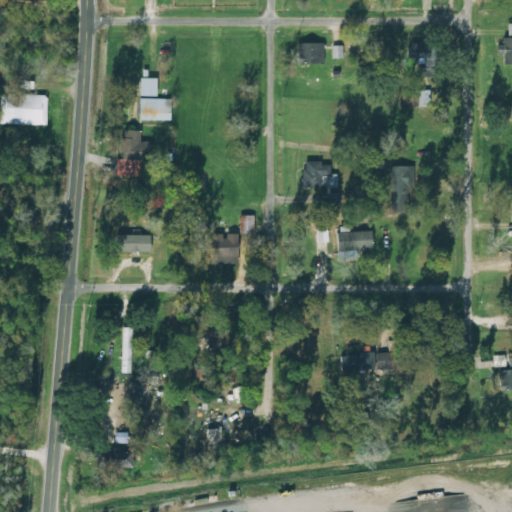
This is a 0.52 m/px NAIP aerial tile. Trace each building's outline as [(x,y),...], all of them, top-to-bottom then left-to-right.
[(508,38),(500,38),(503,61),(511,59),(511,24),(507,25),(508,38)] [(324,43),(297,43),(297,63),(324,63),(324,43)] [(417,58),(417,75),(436,75),(436,43),(406,43),(406,58),(417,58)] [(140,96),(157,96),(157,78),(140,78),(140,96)] [(428,106),(428,91),(418,91),(418,106),(428,106)] [(0,124),(47,125),(47,94),(0,93),(0,124)] [(170,98),(140,98),(140,121),(170,121),(170,98)] [(500,122),(511,122),(511,106),(500,107),(500,122)] [(118,176),(143,177),(144,159),(150,160),(150,142),(140,142),(140,131),(120,130),(118,176)] [(302,163),(302,188),(330,188),(330,163),(302,163)] [(409,168),(390,168),(390,213),(409,213),(409,168)] [(328,205),(338,205),(337,194),(327,195),(328,205)] [(253,234),(253,216),(241,216),(240,233),(253,234)] [(137,245),(158,243),(155,220),(135,222),(137,245)] [(373,251),(373,232),(337,232),(337,251),(373,251)] [(212,234),(212,265),(237,265),(237,234),(212,234)] [(497,302),(511,302),(511,280),(497,280),(497,302)] [(132,373),(132,327),(121,327),(121,373),(132,373)] [(339,371),(395,368),(394,352),(339,355),(339,371)] [(511,354),(497,354),(497,368),(497,390),(511,389),(511,354)] [(134,451),(94,451),(94,468),(134,468),(134,451)]
